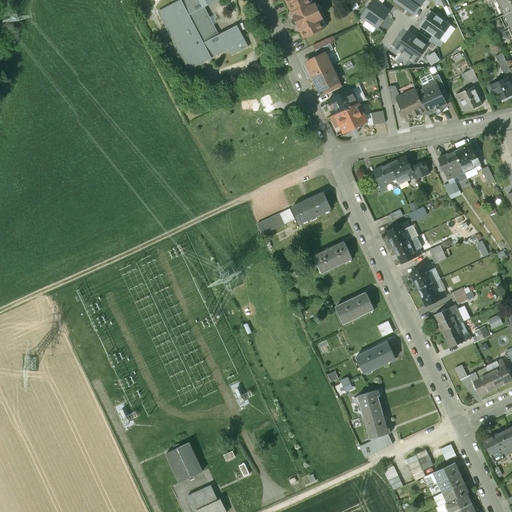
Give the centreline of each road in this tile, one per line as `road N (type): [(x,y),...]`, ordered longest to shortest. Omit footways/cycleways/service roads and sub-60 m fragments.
road 1 (track): [(0,312),(335,154)]
road 2 (residential): [(335,154),(455,427)]
road 3 (residential): [(264,0),(335,154)]
road 4 (residential): [(393,144),(379,52),(400,23)]
road 5 (residential): [(393,144),(511,122)]
